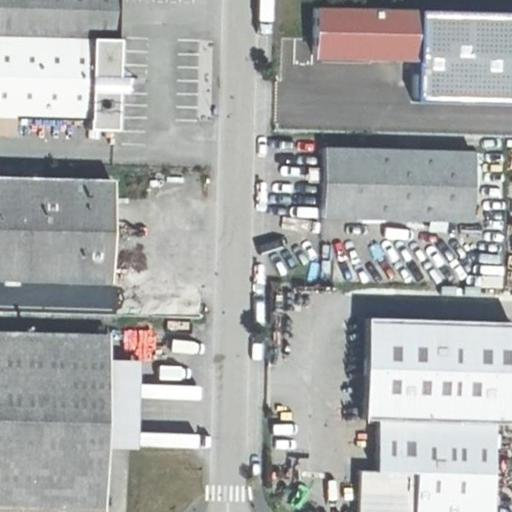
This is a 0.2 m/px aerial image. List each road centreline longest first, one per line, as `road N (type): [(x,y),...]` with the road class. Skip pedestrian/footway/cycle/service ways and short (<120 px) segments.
road 1 (residential): [(231,511),(243,0)]
road 2 (unknown): [(241,101),(511,99)]
